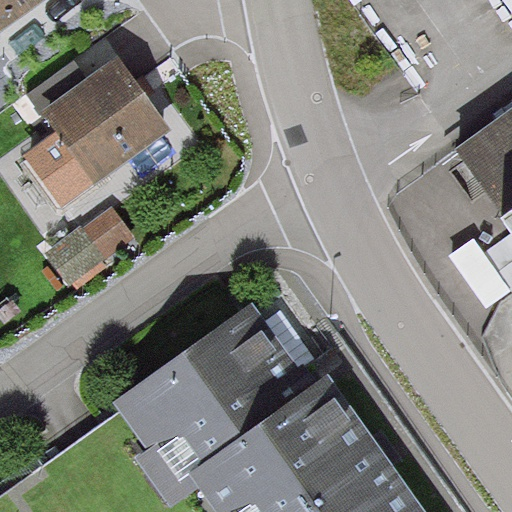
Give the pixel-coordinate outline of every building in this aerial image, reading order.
[(0,0),(0,37),(55,0),(0,0)] [(87,84),(73,64),(30,96),(60,135),(27,159),(64,209),(95,186),(98,190),(174,133),(119,60),(87,84)] [(511,112),(462,148),(511,217),(511,112)] [(112,207),(84,229),(82,226),(45,256),(71,288),(75,285),(79,291),(106,269),(102,263),(135,236),(112,207)] [(331,386),(313,399),(302,385),(252,314),(118,409),(148,451),(137,459),(172,509),(194,493),(207,511),(421,511),(385,461),(331,386)]
